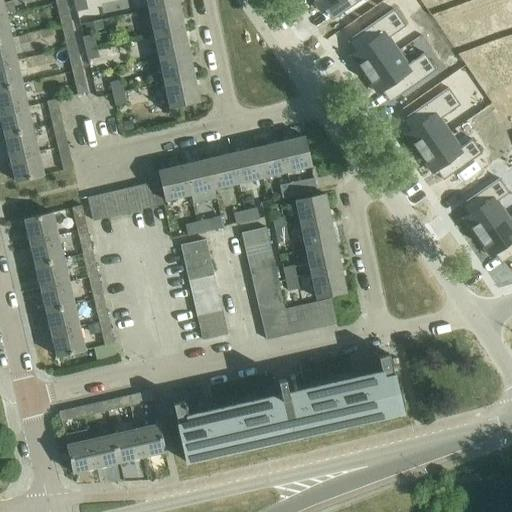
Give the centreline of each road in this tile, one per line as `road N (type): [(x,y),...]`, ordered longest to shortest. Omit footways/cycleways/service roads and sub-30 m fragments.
road 1 (tertiary): [(372,466),(131,511)]
road 2 (residential): [(381,334),(351,198),(377,177)]
road 3 (unclassified): [(474,316),(377,177)]
road 4 (residential): [(79,163),(232,128)]
road 5 (residential): [(130,224),(164,375)]
road 6 (tertiary): [(372,466),(511,428)]
road 7 (residential): [(27,403),(164,375)]
road 8 (residential): [(251,359),(381,334)]
road 9 (residential): [(251,359),(223,230)]
road 10 (residential): [(232,128),(208,0)]
road 11 (unclassified): [(329,103),(258,0)]
road 12 (residential): [(27,403),(0,284)]
